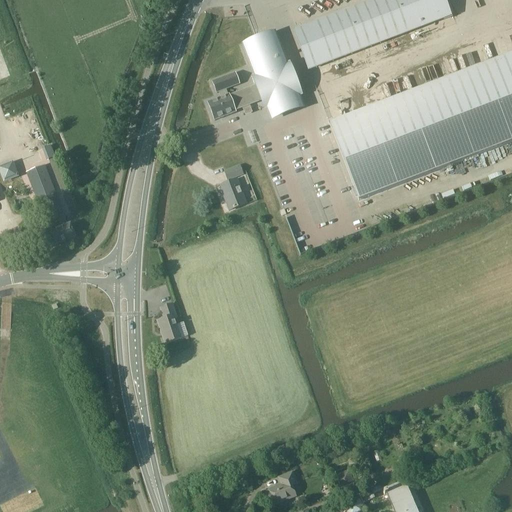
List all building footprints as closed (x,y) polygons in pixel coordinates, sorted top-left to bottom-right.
[(444,0),(375,0),(293,32),(308,72),(451,17),(444,0)] [(235,73),(222,78),(212,82),(217,93),(221,92),(223,97),(208,103),(215,121),(235,113),(235,112),(260,103),(264,111),(266,110),(271,122),(304,109),(299,97),(303,96),(290,64),(287,65),(274,32),(241,45),(254,77),(250,78),(253,86),(228,95),(226,89),(239,84),(235,73)] [(511,55),(329,125),(359,202),(511,143),(511,55)] [(12,164),(0,168),(0,170),(4,182),(17,177),(12,164)] [(67,226),(44,166),(27,172),(47,225),(45,225),(45,226),(52,246),(76,237),(71,225),(67,226)] [(229,179),(243,174),(240,166),(225,171),(229,179)] [(229,210),(244,204),(240,195),(243,194),(237,180),(220,187),(229,210)] [(176,318),(172,305),(161,308),(164,319),(158,320),(165,343),(179,339),(173,318),(176,318)] [(339,493),(355,488),(350,472),(334,477),(339,493)] [(275,506),(297,497),(293,487),(298,485),(293,473),(278,479),(281,485),(269,490),(275,506)] [(393,511),(417,511),(405,482),(385,490),(393,511)] [(349,503),(349,511),(357,511),(361,511),(361,503),(349,503)]
